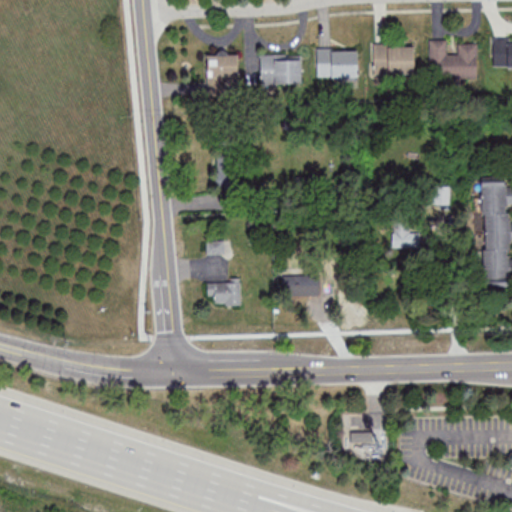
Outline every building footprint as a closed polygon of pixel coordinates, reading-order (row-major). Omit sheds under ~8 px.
[(511,38),(493,38),(493,68),(511,67),(511,38)] [(430,40),(430,78),(478,78),(477,42),(458,42),(458,54),(448,54),(448,40),(430,40)] [(415,73),(415,44),(374,44),(374,73),(415,73)] [(358,49),(317,49),(317,79),(358,79),(358,49)] [(238,53),(208,53),(208,89),(226,89),(226,78),(238,78),(238,53)] [(301,83),(301,54),(262,54),(262,83),(301,83)] [(482,176),(484,287),(511,286),(511,259),(511,260),(511,239),(511,222),(509,223),(508,176),(482,176)] [(393,226),(393,247),(417,247),(417,226),(393,226)] [(224,240),(207,240),(207,254),(224,254),(224,240)] [(319,295),(319,275),(284,275),(284,295),(319,295)] [(241,305),(241,280),(208,280),(208,295),(216,295),(216,305),(241,305)] [(352,446),(375,444),(375,432),(352,433),(352,446)]
